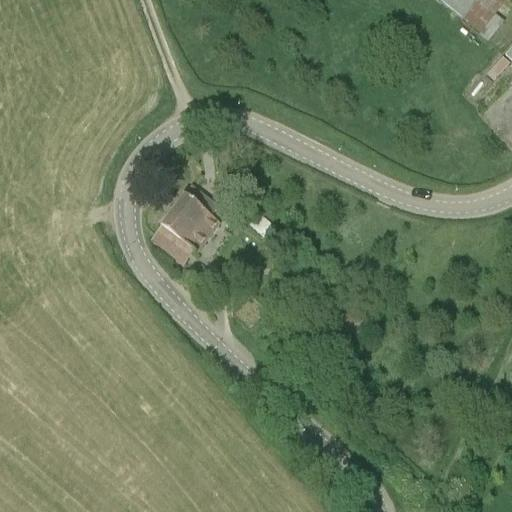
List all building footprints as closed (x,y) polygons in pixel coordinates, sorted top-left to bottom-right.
[(507,0),(443,0),(441,4),(461,20),(461,21),(479,35),(488,44),(504,24),(495,16),(508,0),(507,0)] [(511,45),(490,79),(500,85),(511,66),(511,45)] [(152,245),(181,268),(192,254),(197,258),(220,227),(209,219),(217,209),(190,189),(158,231),(161,233),(152,245)] [(325,360),(366,320),(354,309),(314,348),(325,360)] [(286,353),(303,337),(288,321),(269,338),(286,353)]
